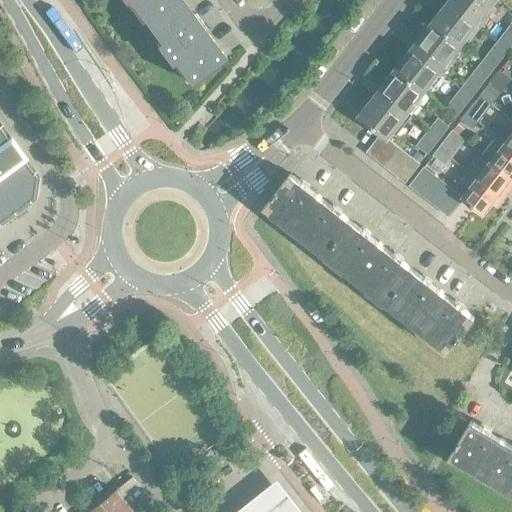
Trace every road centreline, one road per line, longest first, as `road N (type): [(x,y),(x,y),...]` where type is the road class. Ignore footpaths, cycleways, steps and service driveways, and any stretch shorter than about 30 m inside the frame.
road 1 (secondary): [(406,511),(211,257)]
road 2 (secondary): [(184,281),(372,511)]
road 3 (residential): [(299,121),(511,291)]
road 4 (secondary): [(7,0),(120,201)]
road 5 (secondary): [(150,179),(28,0)]
road 6 (tertiary): [(299,121),(394,0)]
road 7 (residential): [(120,443),(51,324)]
